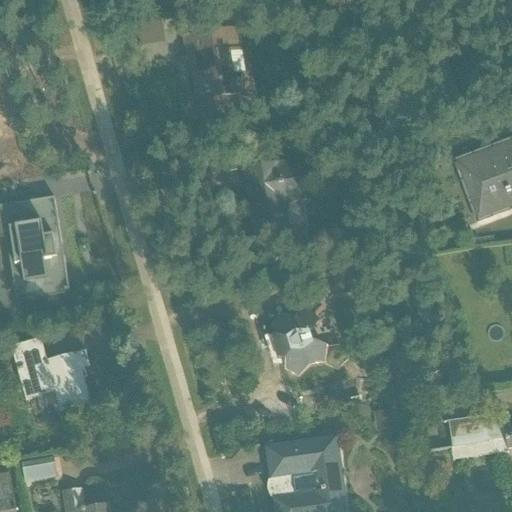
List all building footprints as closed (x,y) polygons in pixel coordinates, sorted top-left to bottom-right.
[(237,10),(205,15),(207,29),(237,25),(237,10)] [(229,102),(253,99),(250,78),(246,79),(240,34),(186,43),(199,105),(201,105),(203,122),(231,118),(229,102)] [(511,109),(506,90),(488,95),(496,121),(511,115),(511,109)] [(476,228),(511,214),(511,142),(454,165),(476,228)] [(248,197),(255,237),(291,231),(288,208),(306,205),(300,165),(245,174),(245,175),(249,175),(253,196),(248,197)] [(63,202),(0,209),(0,241),(15,240),(23,302),(75,295),(63,202)] [(338,375),(349,363),(340,351),(328,352),(314,348),(312,339),(320,327),(331,322),(330,305),(333,301),(355,297),(351,275),(310,282),(313,298),(311,310),(309,316),(294,325),(280,322),(274,332),(278,339),(288,345),(292,357),(287,364),(287,375),(297,381),(307,370),(325,369),(338,375)] [(413,297),(421,322),(428,320),(420,294),(413,297)] [(60,416),(90,407),(81,374),(90,371),(85,355),(47,366),(41,344),(11,351),(27,404),(54,397),(60,416)] [(385,379),(390,390),(399,391),(399,397),(417,392),(416,385),(423,377),(419,369),(409,368),(410,363),(406,355),(396,354),(388,362),(392,372),(385,379)] [(363,411),(362,399),(332,405),(334,416),(363,411)] [(392,414),(375,417),(377,436),(395,434),(392,414)] [(511,453),(511,432),(505,433),(503,418),(448,426),(454,464),(509,457),(508,454),(511,453)] [(347,511),(337,441),(266,452),(271,484),(274,484),(277,502),(273,503),(274,511),(347,511)] [(53,461),(21,467),(25,488),(57,483),(53,461)] [(14,511),(10,477),(0,478),(0,511),(14,511)] [(108,511),(101,511),(85,511),(83,493),(62,496),(64,511),(108,511)]
